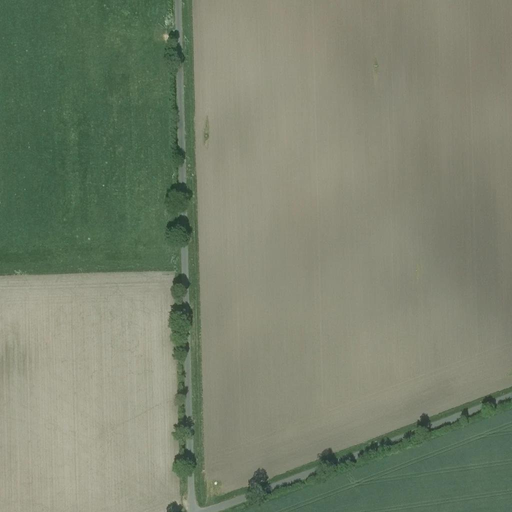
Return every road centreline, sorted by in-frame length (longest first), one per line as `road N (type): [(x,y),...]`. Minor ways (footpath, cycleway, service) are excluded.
road 1 (unclassified): [(191,511),(178,0)]
road 2 (unclassified): [(208,511),(511,393)]
